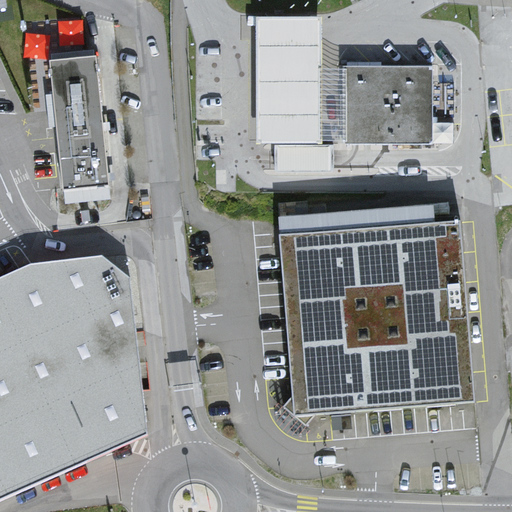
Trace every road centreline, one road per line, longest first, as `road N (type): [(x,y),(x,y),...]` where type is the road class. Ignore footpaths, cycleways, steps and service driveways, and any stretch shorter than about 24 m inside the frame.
road 1 (residential): [(207,466),(182,404),(149,40),(140,18),(94,0)]
road 2 (residential): [(0,176),(35,241),(122,239),(142,247),(166,472)]
